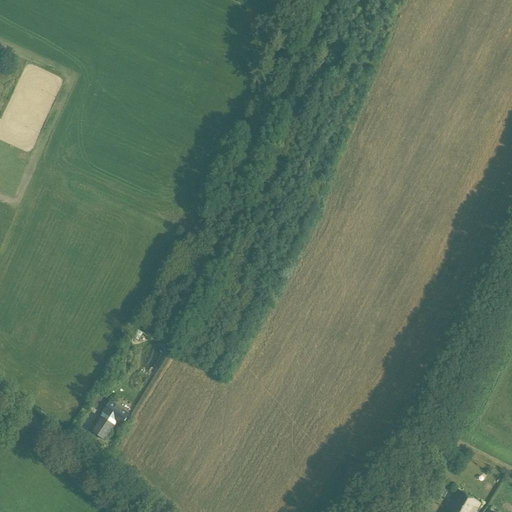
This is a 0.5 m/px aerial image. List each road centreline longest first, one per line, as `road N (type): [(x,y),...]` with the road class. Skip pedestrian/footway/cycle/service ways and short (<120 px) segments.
road 1 (unclassified): [(361,511),(424,434),(511,253)]
road 2 (unclassified): [(141,511),(13,406)]
